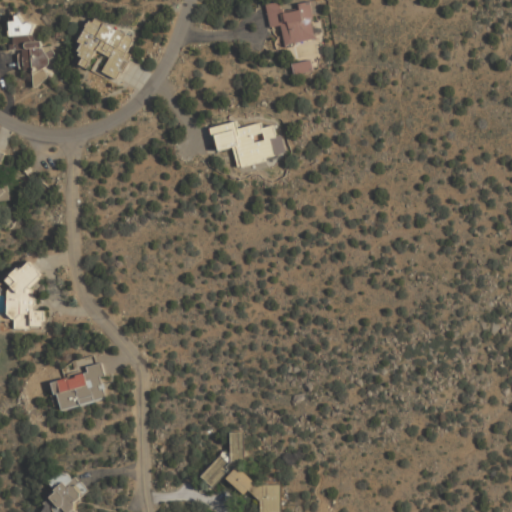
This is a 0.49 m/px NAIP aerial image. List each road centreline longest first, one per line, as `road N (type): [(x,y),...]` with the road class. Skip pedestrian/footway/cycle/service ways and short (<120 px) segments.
road 1 (residential): [(150,511),(143,376),(81,277),(71,137)]
road 2 (residential): [(189,0),(168,62),(144,101),(111,124),(71,137),(36,133),(0,116)]
